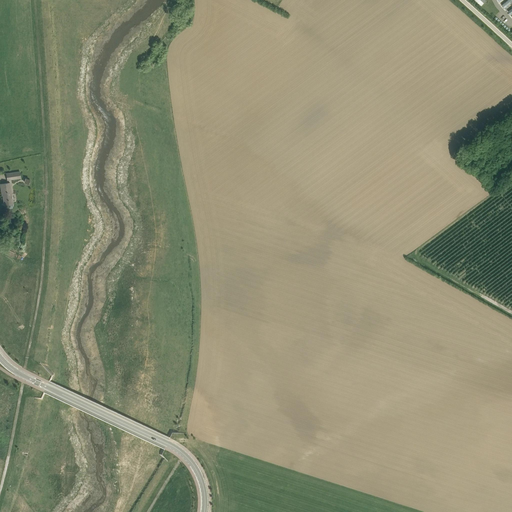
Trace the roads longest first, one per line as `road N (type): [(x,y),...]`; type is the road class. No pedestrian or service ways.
road 1 (track): [(25,368),(47,188),(35,0)]
road 2 (tertiary): [(0,357),(17,373),(166,444)]
